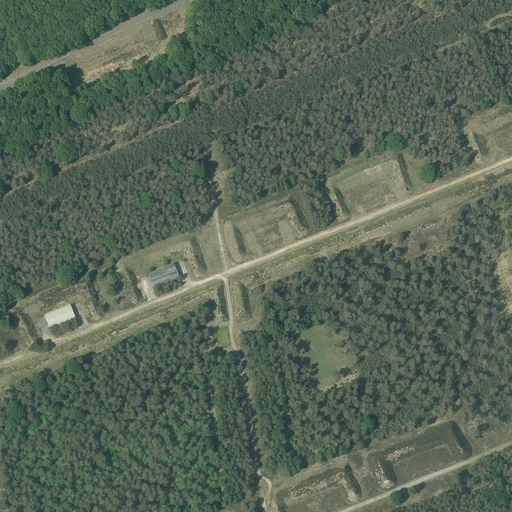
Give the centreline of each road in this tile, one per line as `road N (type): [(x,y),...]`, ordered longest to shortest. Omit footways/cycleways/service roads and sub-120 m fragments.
road 1 (track): [(40,323),(54,342),(511,159)]
road 2 (track): [(264,511),(269,487),(256,469),(231,343),(203,150)]
road 3 (track): [(186,0),(23,76),(0,95)]
road 4 (track): [(342,511),(511,442)]
